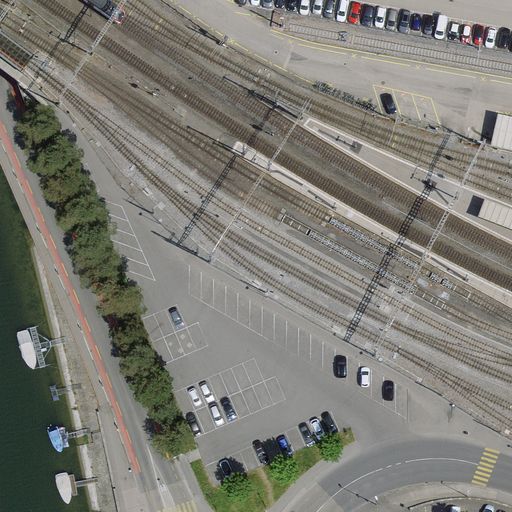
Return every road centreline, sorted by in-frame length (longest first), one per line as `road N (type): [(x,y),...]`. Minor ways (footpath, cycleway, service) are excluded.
road 1 (unclassified): [(172,511),(0,88)]
road 2 (unclassified): [(511,476),(419,456),(357,479),(317,511)]
